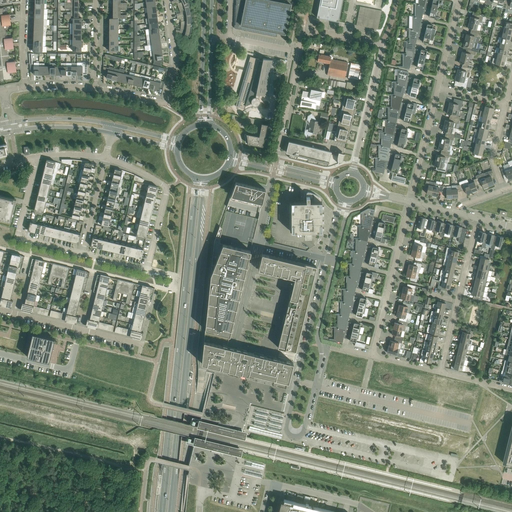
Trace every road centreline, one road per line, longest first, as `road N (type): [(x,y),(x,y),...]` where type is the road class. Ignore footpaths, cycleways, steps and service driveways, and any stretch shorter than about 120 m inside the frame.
road 1 (unclassified): [(341,198),(286,428),(293,436),(302,434),(322,355),(316,332),(350,200)]
road 2 (tertiary): [(192,176),(163,511)]
road 3 (tertiary): [(169,511),(208,178)]
road 4 (residential): [(95,87),(164,104),(175,62),(167,0)]
road 5 (unclassified): [(356,156),(396,0)]
road 6 (residential): [(440,373),(477,218)]
road 7 (residential): [(105,158),(165,188),(147,269)]
road 8 (residential): [(82,253),(18,236),(35,157)]
road 9 (residential): [(142,344),(0,310)]
road 10 (unclassified): [(275,165),(302,28)]
road 11 (tertiary): [(204,0),(196,125)]
road 12 (tertiary): [(212,125),(212,0)]
